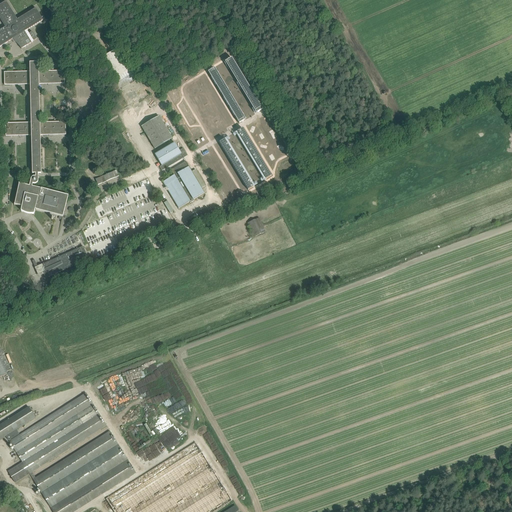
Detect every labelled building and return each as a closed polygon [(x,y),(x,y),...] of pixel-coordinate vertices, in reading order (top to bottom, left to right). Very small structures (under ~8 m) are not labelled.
[(0,18),(5,27),(0,30),(0,47),(13,39),(20,46),(21,49),(37,39),(32,32),(29,34),(27,31),(43,21),(36,8),(17,20),(6,1),(0,5),(0,18)] [(232,58),(227,61),(257,112),(263,109),(232,58)] [(30,72),(4,72),(5,85),(18,85),(21,85),(21,82),(26,82),(28,85),(30,85),(31,123),(5,123),(6,136),(19,136),(23,136),(23,133),(28,133),(29,136),(31,135),(32,174),(35,174),(35,177),(34,177),(33,177),(32,177),(32,178),(31,178),(31,179),(31,180),(29,186),(26,185),(19,184),(14,205),(21,206),(21,205),(22,205),(21,211),(22,212),(23,212),(23,213),(24,213),(25,213),(25,214),(26,214),(27,214),(28,214),(29,214),(30,215),(31,215),(32,215),(32,214),(33,214),(34,214),(35,208),(36,208),(36,210),(59,216),(62,217),(63,217),(64,212),(68,196),(41,189),(32,187),(33,184),(34,184),(35,184),(37,183),(37,182),(38,181),(38,180),(38,174),(41,174),(40,135),(43,135),(44,133),(49,133),(49,135),(49,136),(53,136),(53,135),(66,135),(66,122),(40,123),(39,84),(41,84),(43,82),(48,82),(48,84),(48,85),(52,85),(52,84),(65,84),(64,71),(39,72),(38,63),(30,63),(30,72)] [(214,69),(208,72),(239,123),(244,120),(214,69)] [(134,122),(153,113),(140,84),(128,89),(129,90),(123,93),(125,95),(122,97),(134,122)] [(142,126),(155,148),(172,138),(159,115),(142,126)] [(242,129),(237,132),(266,180),(271,176),(242,129)] [(224,139),(219,143),(248,190),(253,187),(224,139)] [(174,142),(155,154),(162,166),(160,167),(162,171),(187,156),(183,149),(179,151),(174,142)] [(174,175),(163,182),(178,209),(190,202),(190,203),(194,201),(193,200),(205,193),(202,188),(205,186),(196,170),(192,172),(186,162),(171,171),(174,175)] [(96,179),(98,185),(106,181),(119,176),(117,170),(96,179)] [(131,202),(151,194),(147,185),(153,183),(151,177),(125,187),(131,202)] [(164,203),(165,205),(170,213),(174,211),(168,201),(164,203)] [(258,218),(247,222),(253,237),(265,232),(258,218)] [(83,246),(37,267),(34,260),(32,261),(38,275),(43,273),(45,278),(89,259),(83,246)] [(9,441),(22,462),(7,471),(15,484),(29,475),(52,511),(75,511),(136,473),(109,431),(36,478),(33,473),(107,426),(85,393),(9,441)] [(0,440),(6,437),(9,441),(19,434),(17,430),(36,419),(29,408),(14,417),(8,416),(0,420),(0,440)] [(139,447),(149,442),(141,426),(131,431),(139,447)] [(106,498),(114,511),(213,511),(232,501),(194,440),(106,498)]
